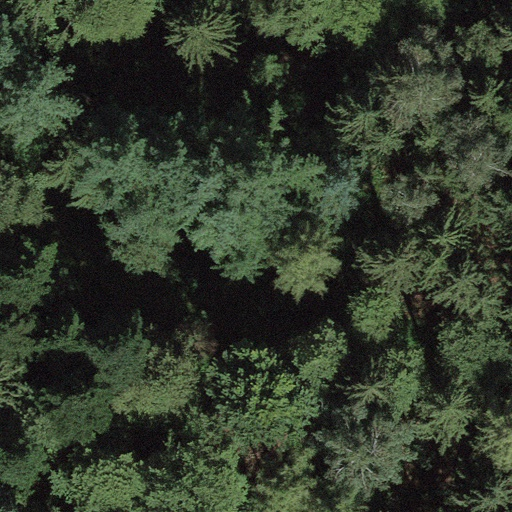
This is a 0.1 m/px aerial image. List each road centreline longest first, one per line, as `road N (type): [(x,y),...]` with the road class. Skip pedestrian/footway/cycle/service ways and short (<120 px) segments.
road 1 (track): [(511,371),(132,303),(52,236),(0,166)]
road 2 (track): [(505,0),(328,100),(236,137),(142,134),(65,86),(0,25)]
